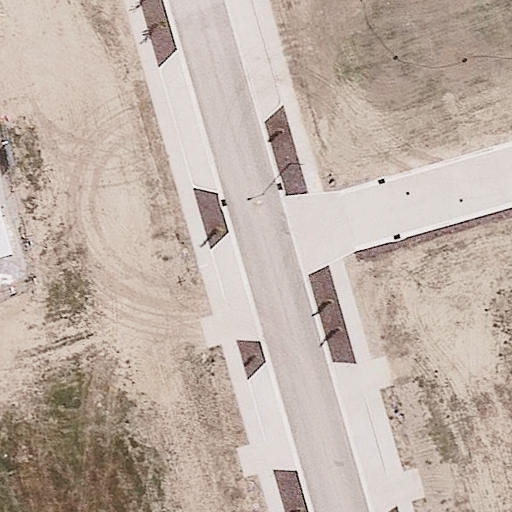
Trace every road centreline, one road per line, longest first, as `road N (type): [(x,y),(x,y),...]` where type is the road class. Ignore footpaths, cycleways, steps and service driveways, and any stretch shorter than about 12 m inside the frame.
road 1 (residential): [(343,511),(266,243)]
road 2 (residential): [(266,243),(511,174)]
road 3 (residential): [(266,243),(196,0)]
